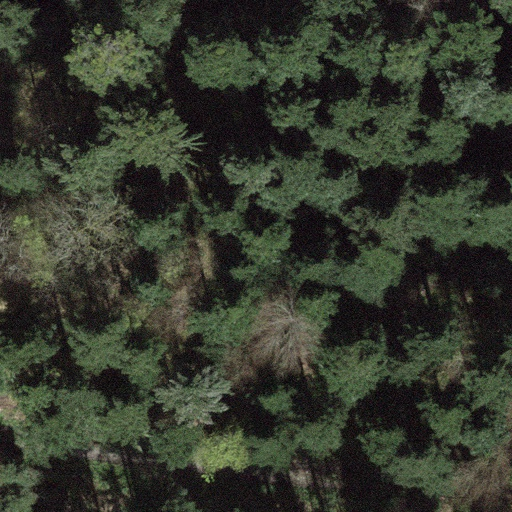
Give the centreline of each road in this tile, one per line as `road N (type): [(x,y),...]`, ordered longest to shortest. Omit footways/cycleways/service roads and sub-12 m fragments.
road 1 (track): [(0,429),(511,482)]
road 2 (track): [(183,448),(511,174)]
